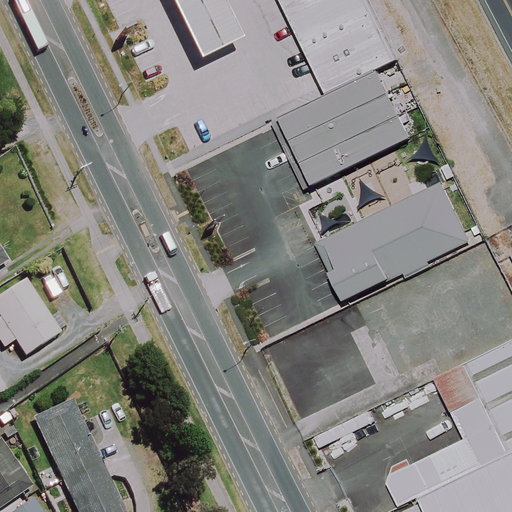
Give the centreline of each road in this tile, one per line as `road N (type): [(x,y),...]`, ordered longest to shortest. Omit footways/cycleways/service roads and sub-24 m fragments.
road 1 (secondary): [(284,511),(33,0)]
road 2 (unknown): [(187,315),(318,248),(273,144)]
road 3 (unclassified): [(417,0),(511,185)]
